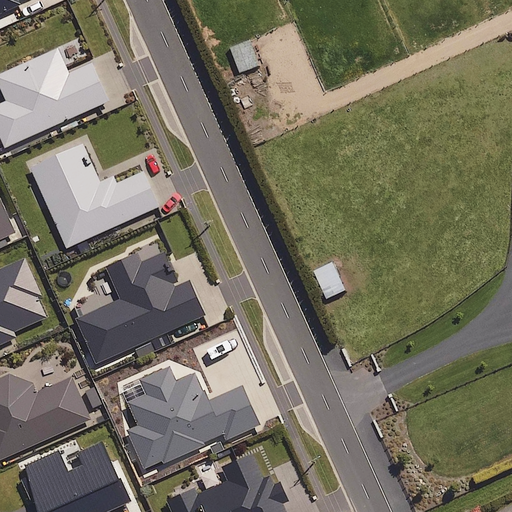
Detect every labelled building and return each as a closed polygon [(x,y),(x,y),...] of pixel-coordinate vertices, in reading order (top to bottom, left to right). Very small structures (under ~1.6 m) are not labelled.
[(0,0),(0,15),(23,5),(21,0),(20,0),(0,0)] [(259,67),(249,41),(230,49),(240,75),(259,67)] [(0,245),(18,239),(5,203),(0,205),(0,245)] [(182,287),(168,254),(145,264),(141,256),(110,270),(124,301),(79,321),(99,365),(209,316),(194,281),(182,287)] [(50,319),(26,261),(0,271),(0,347),(19,340),(16,333),(50,319)] [(345,293),(332,265),(314,273),(326,301),(345,293)] [(34,384),(10,377),(0,381),(0,462),(93,421),(74,379),(39,395),(34,384)] [(511,446),(511,422),(511,420),(425,456),(434,478),(511,446)] [(115,511),(134,503),(105,445),(67,463),(62,454),(26,471),(34,488),(31,489),(41,511),(115,511)] [(264,479),(256,457),(225,468),(229,480),(169,503),(172,511),(288,511),(285,504),(291,502),(285,487),(277,489),(272,476),(264,479)]
